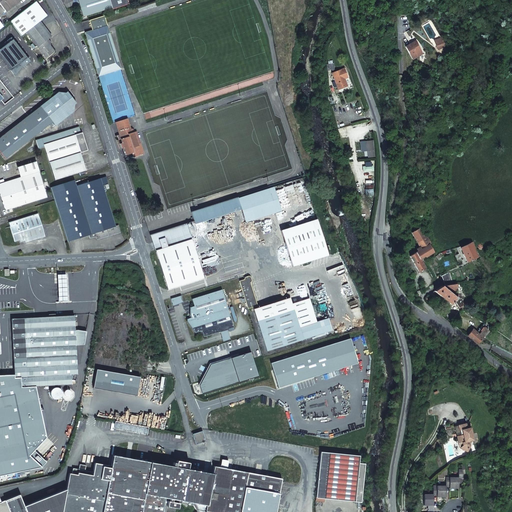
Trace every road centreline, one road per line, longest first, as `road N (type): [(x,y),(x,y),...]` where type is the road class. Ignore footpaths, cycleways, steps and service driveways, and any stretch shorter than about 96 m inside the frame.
road 1 (secondary): [(378,232),(382,143),(342,0)]
road 2 (unknown): [(269,430),(339,439),(351,427),(353,388),(344,379),(302,390),(273,420)]
road 3 (residential): [(378,232),(389,228),(400,170),(400,23)]
road 4 (unknown): [(157,296),(273,267),(325,279),(340,311)]
road 5 (residential): [(83,58),(140,240)]
road 6 (tertiary): [(392,511),(408,379),(400,335)]
road 7 (residential): [(145,257),(195,410)]
road 8 (unknown): [(136,226),(258,185)]
